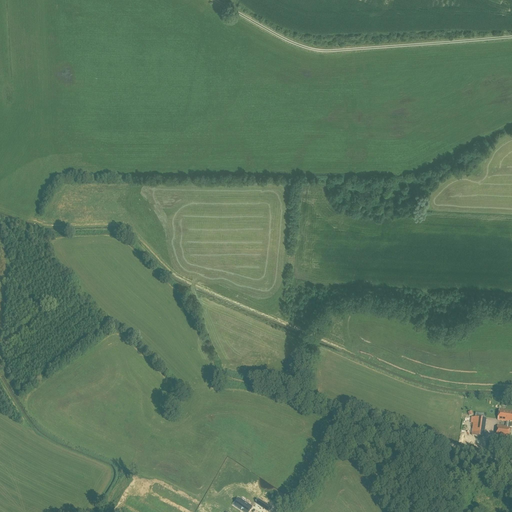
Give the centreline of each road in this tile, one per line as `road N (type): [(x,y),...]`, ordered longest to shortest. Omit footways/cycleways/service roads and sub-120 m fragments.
road 1 (track): [(216,0),(319,50),(511,36)]
road 2 (track): [(482,449),(436,441),(336,401)]
